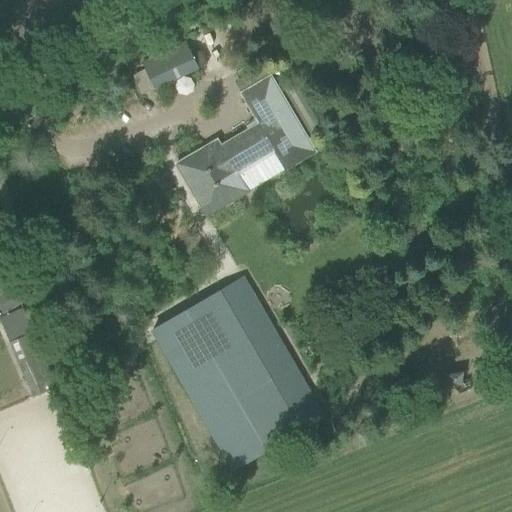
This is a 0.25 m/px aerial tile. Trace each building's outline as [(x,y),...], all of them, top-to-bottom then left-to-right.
[(185,42),(141,63),(153,88),(197,67),(185,42)] [(315,152),(269,76),(240,93),(258,123),(209,152),(206,146),(176,164),(200,204),(207,200),(214,212),(245,194),(233,174),(270,152),(273,151),(285,170),(315,152)] [(242,275),(219,288),(302,430),(324,417),(242,275)] [(0,311),(3,315),(20,305),(10,289),(0,295),(0,311)] [(0,318),(0,321),(9,342),(26,335),(32,333),(22,309),(0,318)] [(26,335),(9,342),(32,396),(55,386),(32,333),(26,335)]
